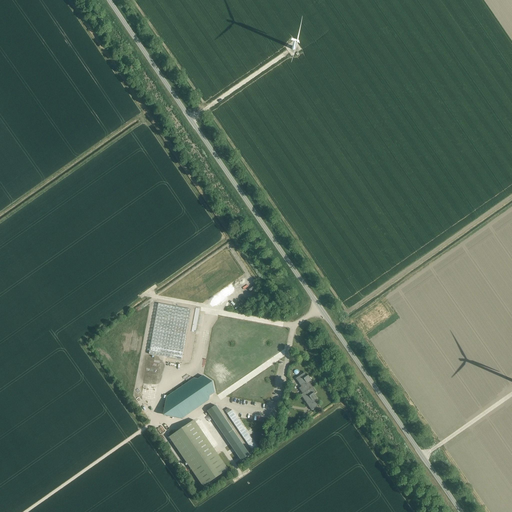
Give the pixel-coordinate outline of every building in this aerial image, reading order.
[(158,303),(149,354),(181,360),(190,310),(158,303)] [(195,332),(200,308),(196,308),(191,331),(195,332)] [(239,321),(219,317),(218,325),(212,324),(202,376),(197,380),(198,381),(196,382),(193,379),(168,396),(167,398),(166,397),(164,410),(165,410),(169,415),(168,417),(181,419),(181,418),(183,418),(208,400),(205,395),(207,394),(209,396),(214,393),(266,402),(267,397),(275,398),(279,378),(234,370),(234,369),(232,366),(231,366),(239,321)] [(319,369),(315,369),(314,361),(309,362),(311,375),(320,374),(319,369)] [(304,373),(298,377),(301,382),(299,384),(301,387),(299,388),(303,394),(313,387),(309,382),(311,380),(307,375),(306,376),(304,373)] [(309,405),(312,410),(313,410),(319,406),(314,399),(317,398),(314,394),(316,393),(313,387),(303,394),(306,398),(304,400),(308,406),(309,405)] [(141,397),(136,400),(147,416),(152,413),(141,397)] [(215,404),(207,411),(241,461),(249,455),(215,404)] [(230,411),(227,413),(253,451),(258,447),(231,410),(230,411)] [(169,437),(203,487),(228,470),(193,420),(169,437)]
